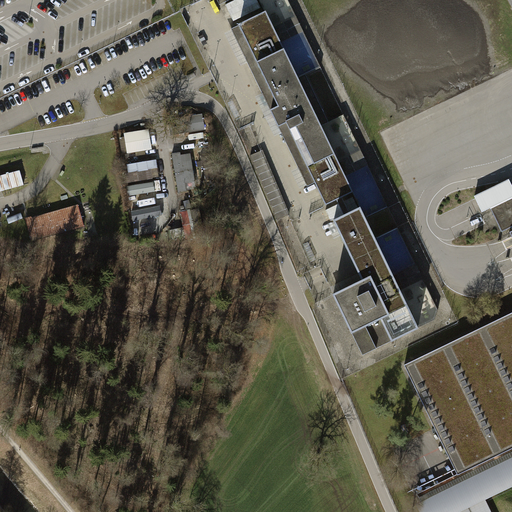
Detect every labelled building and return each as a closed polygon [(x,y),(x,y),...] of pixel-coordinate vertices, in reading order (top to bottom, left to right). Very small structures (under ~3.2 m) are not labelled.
[(337,200),(344,216),(334,221),(363,280),(352,285),(350,282),(339,287),(341,291),(333,294),(363,356),(419,328),(399,287),(403,285),(399,277),(395,279),(360,208),(350,213),(342,197),(352,192),(340,166),(344,164),(340,157),(336,159),(320,126),(328,122),(305,74),(297,78),(278,39),(282,37),(278,30),(274,32),(265,13),(225,32),(241,66),(248,63),(262,94),(256,97),(275,136),(282,133),(298,168),(292,171),(300,188),(304,187),(307,185),(307,186),(315,183),(326,205),(337,200)] [(203,125),(202,116),(177,119),(178,128),(170,129),(169,129),(168,129),(169,137),(188,134),(189,143),(207,140),(205,125),(203,125)] [(128,152),(151,148),(148,131),(125,134),(128,152)] [(288,216),(289,215),(262,151),(261,151),(250,156),(254,164),(277,220),(288,216)] [(179,192),(187,191),(180,154),(172,155),(179,192)] [(141,179),(159,176),(156,162),(139,164),(141,179)] [(18,187),(24,185),(20,170),(0,175),(0,191),(15,187),(18,187)] [(511,186),(509,180),(475,197),(475,199),(478,205),(482,213),(490,209),(511,197),(511,186)] [(129,196),(155,192),(153,182),(127,187),(129,196)] [(511,197),(490,209),(493,214),(499,226),(502,232),(511,228),(511,231),(510,232),(511,236),(511,197)] [(28,219),(26,219),(32,241),(84,227),(78,205),(28,219)] [(182,211),(184,227),(203,224),(201,209),(182,211)] [(155,219),(153,212),(135,215),(137,222),(143,221),(144,229),(162,226),(160,218),(155,219)] [(511,448),(511,312),(404,365),(457,475),(511,448)] [(511,448),(457,475),(416,495),(424,511),(490,511),(484,499),(511,485),(511,448)]
